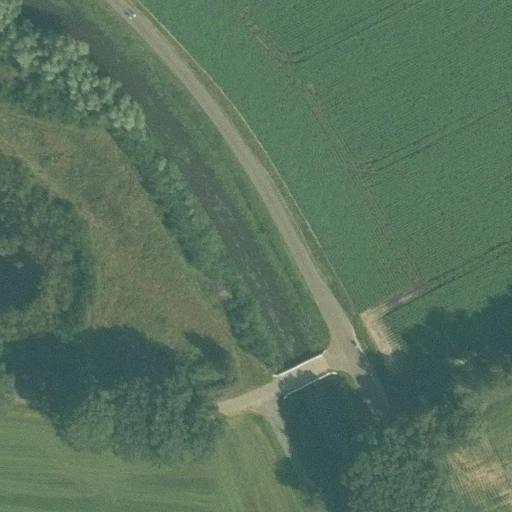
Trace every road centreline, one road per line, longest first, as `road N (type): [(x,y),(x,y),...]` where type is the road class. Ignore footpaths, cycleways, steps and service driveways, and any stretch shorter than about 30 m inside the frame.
road 1 (unclassified): [(348,351),(244,154),(106,0)]
road 2 (unclassified): [(262,394),(187,415),(0,395)]
road 3 (unclassified): [(427,511),(348,351)]
road 4 (unclassified): [(319,511),(262,394)]
